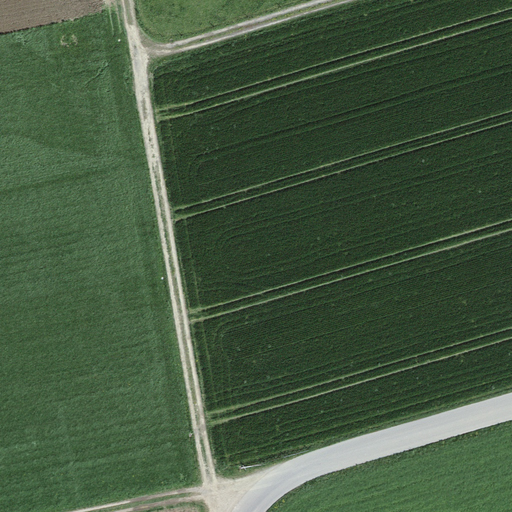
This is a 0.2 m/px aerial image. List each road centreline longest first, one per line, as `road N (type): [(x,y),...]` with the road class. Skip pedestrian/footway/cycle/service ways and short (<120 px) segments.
road 1 (track): [(131,0),(217,494)]
road 2 (unclassified): [(511,407),(289,476),(246,511)]
road 3 (track): [(141,54),(329,0)]
road 4 (track): [(289,476),(128,511)]
